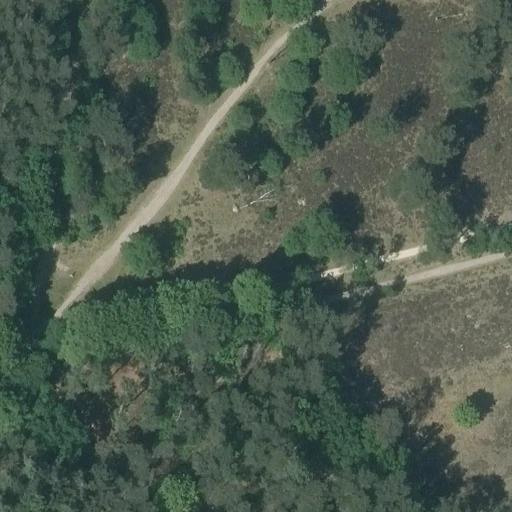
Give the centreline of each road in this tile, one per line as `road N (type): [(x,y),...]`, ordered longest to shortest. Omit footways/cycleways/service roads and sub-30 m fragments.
road 1 (track): [(15,380),(511,265)]
road 2 (track): [(323,0),(28,358)]
road 3 (unknown): [(85,0),(68,34),(49,267),(15,380)]
road 4 (track): [(151,511),(15,380)]
